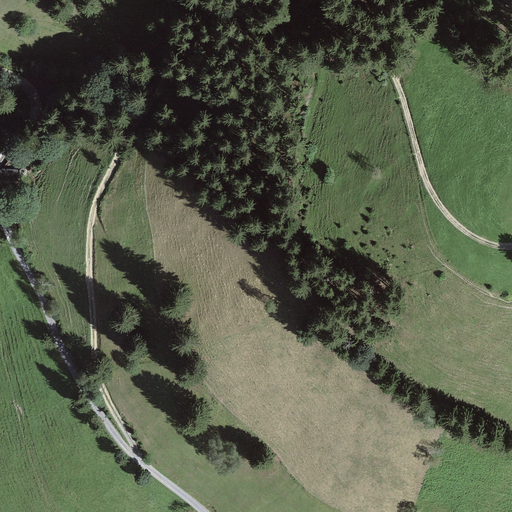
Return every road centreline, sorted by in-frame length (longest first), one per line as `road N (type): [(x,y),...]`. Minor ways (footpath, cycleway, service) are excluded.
road 1 (track): [(511,434),(408,385),(336,316),(301,262),(294,194),(322,78),(323,0)]
road 2 (track): [(171,0),(165,72),(105,180),(89,233),(96,367),(136,458)]
road 3 (track): [(0,208),(96,410),(136,458),(203,511)]
road 4 (track): [(511,246),(471,235),(437,203),(368,0)]
road 5 (track): [(0,70),(24,83),(36,107),(0,161)]
